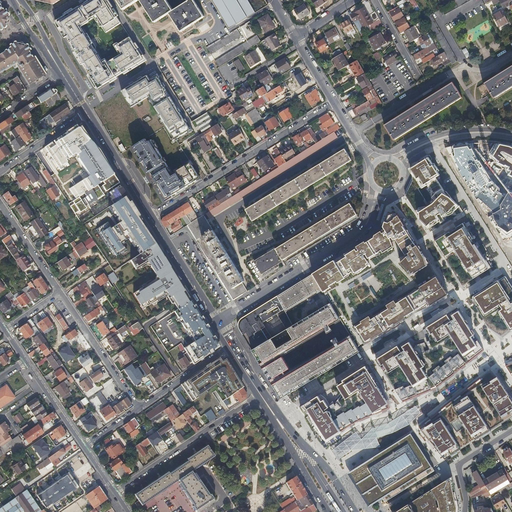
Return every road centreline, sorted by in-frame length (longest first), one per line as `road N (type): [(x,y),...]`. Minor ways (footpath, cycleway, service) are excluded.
road 1 (residential): [(378,190),(368,220),(348,239),(216,322)]
road 2 (residential): [(150,215),(333,102)]
road 3 (residential): [(352,133),(458,68),(490,68),(511,54)]
road 4 (residential): [(115,492),(260,394)]
road 5 (residential): [(151,63),(273,2)]
road 6 (primary): [(150,215),(216,322)]
road 7 (primary): [(85,112),(150,215)]
road 8 (residential): [(398,162),(423,143),(453,136),(511,138)]
